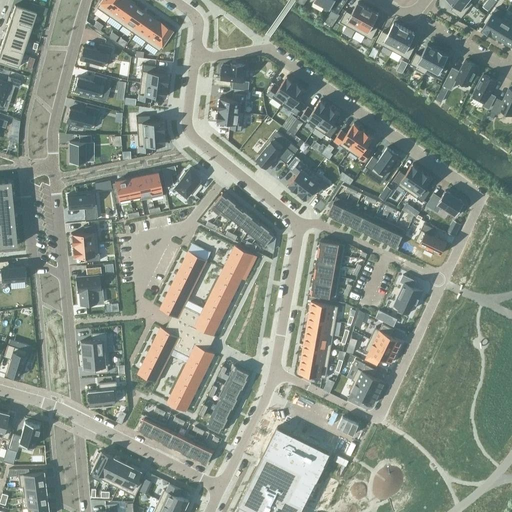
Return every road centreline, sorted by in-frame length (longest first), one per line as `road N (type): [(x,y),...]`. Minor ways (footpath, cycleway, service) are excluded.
road 1 (residential): [(195,59),(260,48),(483,200),(439,280)]
road 2 (residential): [(439,280),(378,422),(273,371)]
road 3 (residential): [(195,59),(189,136),(298,222)]
road 4 (residential): [(87,0),(51,127),(54,165)]
road 5 (residential): [(54,165),(24,167),(31,252),(35,263),(64,277)]
road 6 (residential): [(217,490),(78,419)]
road 7 (residential): [(298,222),(324,225),(439,280)]
road 8 (residential): [(298,222),(273,371)]
road 9 (residential): [(64,277),(78,419)]
road 10 (residential): [(273,371),(217,490)]
road 11 (residential): [(511,72),(398,13)]
